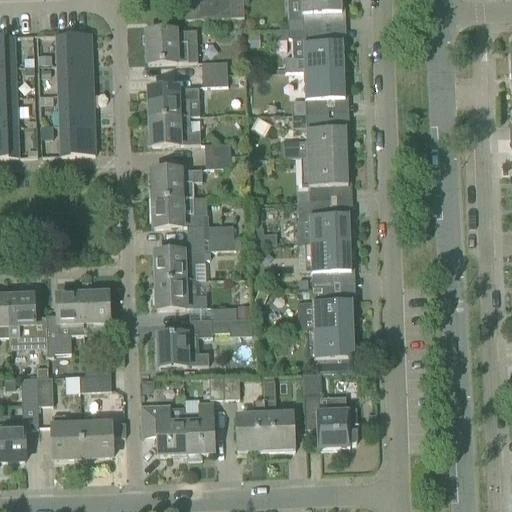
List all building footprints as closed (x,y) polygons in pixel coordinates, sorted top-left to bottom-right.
[(195,22),(194,0),(183,0),(184,23),(195,22)] [(205,0),(194,0),(195,22),(207,22),(205,0)] [(217,0),(205,0),(207,22),(218,22),(217,0)] [(217,0),(218,22),(229,21),(227,0),(217,0)] [(227,0),(229,21),(243,21),(242,0),(227,0)] [(342,17),(340,0),(301,0),(303,24),(287,24),(288,34),(303,34),(325,33),(324,17),(342,17)] [(343,74),(342,46),(325,46),(325,33),(303,34),(288,34),(288,43),(303,42),(304,62),(285,62),(285,77),(303,76),(343,74)] [(146,36),(147,68),(198,67),(196,34),(146,36)] [(56,39),(57,70),(91,69),(90,38),(56,39)] [(0,41),(0,72),(14,72),(13,41),(0,41)] [(201,79),(226,78),(226,66),(201,67),(201,79)] [(92,98),(91,69),(57,70),(58,100),(92,98)] [(0,101),(15,101),(14,72),(0,72),(0,101)] [(344,103),(343,74),(303,76),(305,120),(328,119),(328,104),(344,103)] [(227,89),(226,78),(201,79),(202,90),(227,89)] [(188,121),(187,104),(197,104),(197,92),(148,94),(149,122),(188,121)] [(58,100),(59,130),(94,128),(92,98),(58,100)] [(0,101),(0,131),(16,131),(15,101),(0,101)] [(347,161),(346,132),(329,133),(328,119),(305,120),(306,146),(280,146),(281,163),(301,162),(307,163),(347,161)] [(189,136),(188,121),(149,122),(150,150),(199,149),(199,136),(189,136)] [(95,159),(94,128),(59,130),(60,160),(95,159)] [(0,162),(18,162),(16,131),(0,131),(0,162)] [(203,149),(204,161),(229,160),(229,148),(203,149)] [(204,172),(230,171),(229,160),(204,161),(204,172)] [(348,189),(347,161),(307,163),(301,162),(302,191),(298,191),(298,205),(331,204),(331,190),(348,189)] [(191,202),(190,186),(200,186),(200,174),(151,176),(152,204),(191,202)] [(204,230),(203,219),(206,219),(206,202),(191,202),(152,204),(153,232),(186,231),(187,243),(233,242),(232,230),(204,230)] [(350,247),(349,218),(332,219),(331,204),(298,205),(298,224),(310,224),(310,248),(350,247)] [(262,232),(254,232),(254,250),(276,249),(275,238),(263,239),(262,232)] [(203,268),(203,255),(233,253),(233,242),(187,243),(187,256),(154,258),(155,286),(194,284),(193,268),(203,268)] [(351,276),(350,247),(310,248),(312,291),(334,290),(334,276),(351,276)] [(194,300),(194,284),(155,286),(156,314),(205,312),(204,300),(194,300)] [(353,333),(352,305),(335,305),(334,290),(312,291),(313,334),(353,333)] [(107,298),(82,299),(83,340),(96,339),(97,348),(109,348),(107,298)] [(83,340),(82,299),(56,300),(57,320),(46,321),(48,362),(53,361),(53,358),(71,357),(70,340),(83,340)] [(0,343),(9,343),(7,301),(0,301),(0,343)] [(47,350),(46,321),(33,321),(33,301),(7,301),(9,343),(9,352),(47,350)] [(236,323),(235,311),(210,312),(210,324),(236,323)] [(255,340),(254,322),(236,323),(210,324),(189,325),(190,338),(157,339),(158,371),(208,370),(207,357),(196,358),(196,343),(212,342),(212,337),(229,337),(229,341),(255,340)] [(354,362),(353,333),(313,334),(315,378),(337,377),(337,363),(354,362)] [(85,369),(85,381),(111,380),(110,368),(85,369)] [(357,445),(356,415),(319,416),(319,400),(322,400),(320,379),(302,380),(304,434),(316,433),(317,454),(349,453),(349,449),(352,449),(355,448),(357,445)] [(80,397),(111,395),(111,380),(85,381),(79,381),(80,397)] [(239,402),(238,381),(221,382),(222,403),(239,402)] [(37,383),(37,410),(52,409),(51,382),(48,383),(37,383)] [(222,403),(221,382),(209,382),(210,403),(222,403)] [(37,410),(37,383),(21,383),(22,410),(37,410)] [(265,406),(263,406),(265,456),(294,455),(293,416),(274,417),(273,383),(264,384),(265,406)] [(265,456),(263,406),(251,406),(252,418),(235,419),(236,457),(265,456)] [(213,458),(211,407),(198,408),(199,417),(184,418),(184,426),(185,459),(186,459),(187,465),(202,465),(201,458),(213,458)] [(157,437),(158,460),(185,459),(184,426),(168,427),(167,410),(140,411),(142,442),(143,442),(143,438),(157,437)] [(0,465),(24,465),(23,434),(23,432),(10,433),(10,419),(0,420),(0,465)] [(53,464),(82,463),(81,429),(66,430),(65,420),(52,420),(53,464)] [(124,427),(81,429),(82,463),(111,462),(111,442),(124,442),(124,427)]
